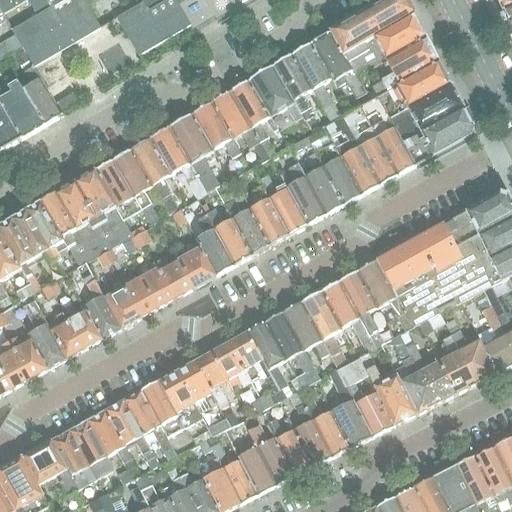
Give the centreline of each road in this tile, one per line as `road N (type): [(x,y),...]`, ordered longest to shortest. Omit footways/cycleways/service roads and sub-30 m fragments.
road 1 (residential): [(0,453),(28,408),(172,330),(218,331),(368,251),(382,220),(511,147)]
road 2 (residential): [(0,205),(25,165),(140,97),(179,95),(290,33),(309,0)]
road 3 (residential): [(333,511),(356,500),(375,464),(511,393)]
road 4 (tertiary): [(511,118),(453,0)]
